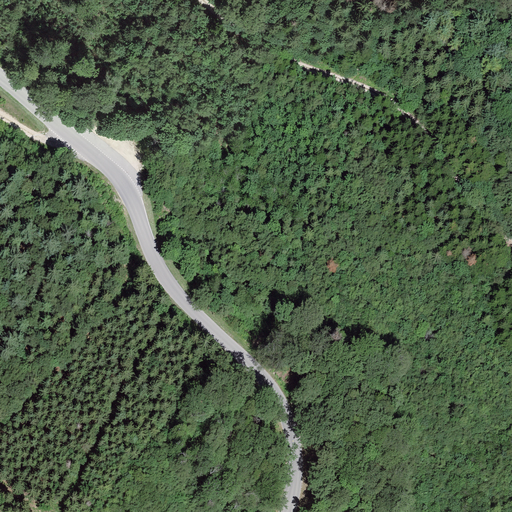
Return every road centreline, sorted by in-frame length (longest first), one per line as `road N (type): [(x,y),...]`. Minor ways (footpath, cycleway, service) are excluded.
road 1 (tertiary): [(0,77),(120,176),(172,288),(278,396),(298,440),(286,511)]
road 2 (track): [(511,241),(483,223),(433,143),(393,104),(255,43),(201,0)]
